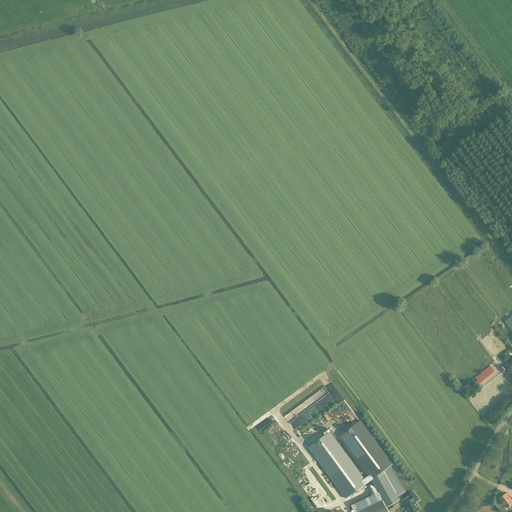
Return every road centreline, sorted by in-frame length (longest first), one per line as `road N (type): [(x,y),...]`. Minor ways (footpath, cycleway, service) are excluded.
road 1 (track): [(511,264),(309,0)]
road 2 (unknown): [(344,511),(273,413)]
road 3 (unclassified): [(445,511),(511,410)]
